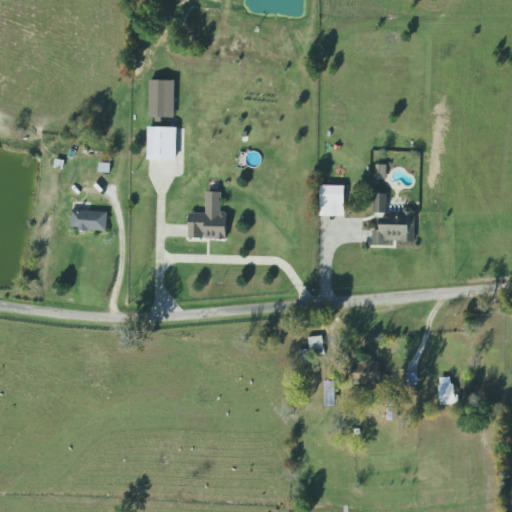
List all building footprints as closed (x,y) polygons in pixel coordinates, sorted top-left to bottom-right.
[(177,127),(146,127),(146,160),(177,160),(177,127)] [(344,185),(316,185),(316,217),(344,217),(344,185)] [(413,242),(413,210),(384,210),(384,194),(373,194),(373,213),(383,213),(383,231),(373,231),(373,242),(413,242)] [(110,205),(84,205),(83,222),(110,223),(110,205)] [(188,239),(228,239),(228,211),(188,211),(188,239)] [(321,358),(321,338),(307,338),(307,350),(296,350),(296,358),(321,358)] [(383,387),(383,363),(349,363),(349,387),(383,387)] [(324,406),(334,406),(334,382),(324,382),(324,406)] [(456,404),(455,384),(434,386),(436,406),(456,404)]
